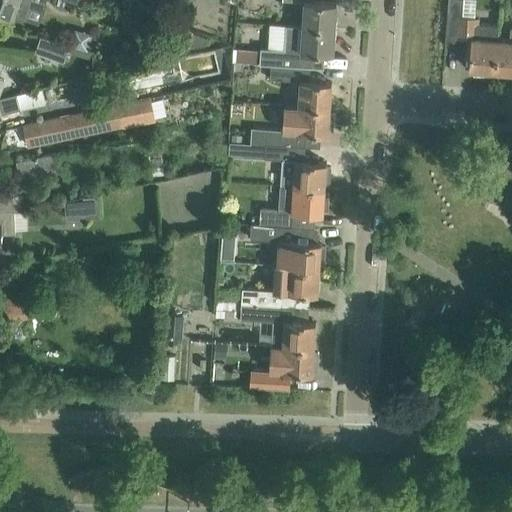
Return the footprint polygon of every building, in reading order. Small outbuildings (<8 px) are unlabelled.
[(25,19),(25,18),(31,0),(0,0),(0,9),(2,11),(25,19)] [(314,0),(290,0),(306,1),(304,25),(335,28),(337,2),(314,1),(314,0)] [(463,0),(448,0),(446,24),(445,45),(466,47),(466,57),(470,58),(469,69),(495,70),(499,25),(478,23),(478,18),(462,16),(463,0)] [(304,25),(286,24),(285,49),(261,47),(260,63),(271,64),(271,63),(311,65),(311,52),(334,53),(335,28),(304,25)] [(499,25),(495,70),(511,71),(511,26),(511,27),(510,40),(498,39),(499,25)] [(69,46),(41,36),(35,51),(64,61),(69,46)] [(131,88),(163,82),(159,61),(145,64),(127,67),(131,88)] [(271,63),(271,64),(270,79),(297,80),(296,94),(300,94),(299,106),(330,108),(332,82),(324,81),(324,76),(310,75),(311,65),(271,63)] [(0,96),(0,119),(3,119),(1,114),(45,101),(41,87),(0,96)] [(150,95),(23,123),(28,147),(162,118),(157,97),(151,98),(150,95)] [(330,112),(330,108),(299,106),(285,105),(285,130),(256,128),(255,141),(305,145),(306,137),(320,137),(320,133),(328,134),(329,129),(333,129),(334,112),(330,112)] [(305,155),(305,145),(255,141),(255,144),(244,143),(243,156),(283,159),(281,184),(294,185),(325,187),(325,183),(330,183),(331,166),(326,166),(327,161),(318,161),(318,156),(305,155)] [(233,142),(232,156),(243,156),(244,143),(233,142)] [(62,171),(58,152),(43,155),(16,161),(20,180),(62,171)] [(325,192),(325,187),(294,185),(292,211),(261,209),(260,222),(299,224),(300,217),(315,218),(315,213),(323,213),(323,209),(328,209),(329,192),(325,192)] [(23,193),(14,194),(0,194),(0,210),(15,210),(15,211),(23,210),(23,193)] [(15,210),(0,210),(0,248),(3,248),(2,233),(16,233),(15,224),(27,224),(27,211),(24,211),(23,210),(15,211),(15,210)] [(251,223),(251,238),(290,240),(288,265),(320,267),(320,263),(324,263),(325,246),(321,246),(321,241),(308,240),(309,226),(251,223)] [(225,225),(224,235),(235,236),(236,226),(225,225)] [(288,265),(276,264),(274,290),(242,287),(242,301),(281,304),(294,305),(295,296),(308,297),(308,293),(318,293),(320,267),(288,265)] [(30,293),(0,298),(0,313),(2,323),(35,317),(30,293)] [(281,304),(242,301),(217,300),(216,308),(216,317),(273,320),(280,321),(281,304)] [(273,320),(272,344),(314,347),(316,321),(308,321),(308,316),(293,315),(293,320),(285,319),(285,321),(280,321),(273,320)] [(314,347),(271,344),(270,370),(278,371),(288,371),(288,373),(289,373),(289,376),(305,378),(306,373),(313,373),(313,368),(317,369),(318,352),(314,352),(314,347)] [(251,370),(250,386),(276,387),(278,371),(270,370),(251,370)]
